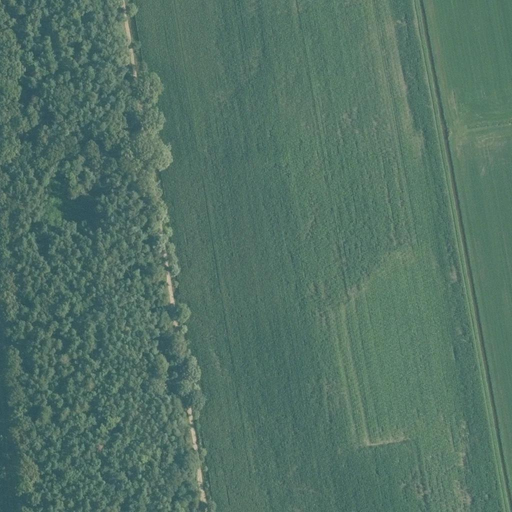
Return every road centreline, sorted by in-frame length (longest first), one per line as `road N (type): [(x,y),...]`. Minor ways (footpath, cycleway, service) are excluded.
road 1 (track): [(202,511),(145,174)]
road 2 (unclassified): [(20,511),(0,273)]
road 3 (track): [(145,174),(119,0)]
road 4 (track): [(0,151),(145,174)]
